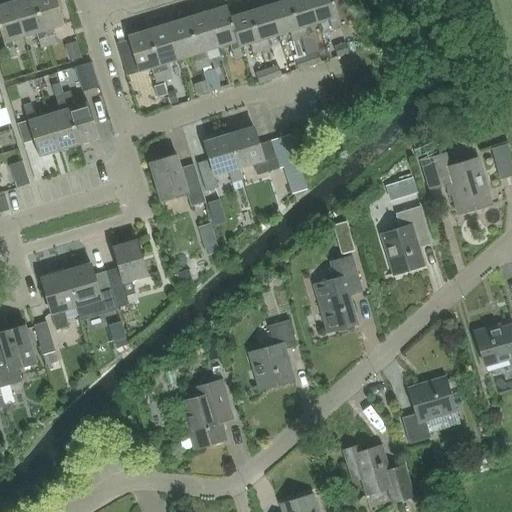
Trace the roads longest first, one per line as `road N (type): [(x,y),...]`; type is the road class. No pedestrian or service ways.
road 1 (residential): [(74,511),(130,480),(211,490),(241,481),(511,240)]
road 2 (residential): [(125,133),(356,60)]
road 3 (residential): [(0,239),(16,221),(137,184),(125,133)]
road 4 (residential): [(125,133),(87,8)]
